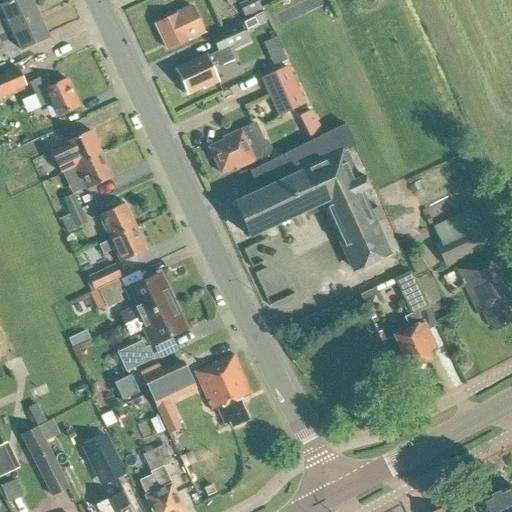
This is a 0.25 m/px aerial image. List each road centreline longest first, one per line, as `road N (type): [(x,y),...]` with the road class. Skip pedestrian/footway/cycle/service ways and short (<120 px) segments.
road 1 (tertiary): [(336,494),(95,0)]
road 2 (primary): [(336,494),(511,401)]
